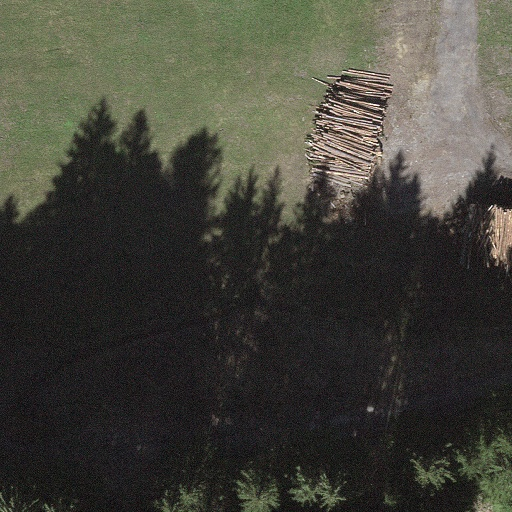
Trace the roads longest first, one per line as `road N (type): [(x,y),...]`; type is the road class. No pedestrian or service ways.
road 1 (track): [(511,392),(153,469),(0,458)]
road 2 (track): [(467,0),(462,91),(472,153),(511,169)]
